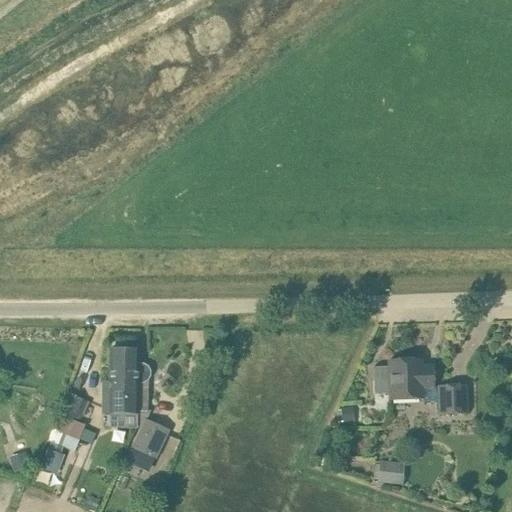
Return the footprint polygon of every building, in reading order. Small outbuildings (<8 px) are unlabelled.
[(109,350),(109,382),(123,382),(123,389),(138,389),(138,383),(143,383),(148,380),(150,376),(150,371),(148,367),(143,364),(138,364),(139,350),(109,350)] [(391,400),(423,399),(422,388),(435,388),(434,366),(422,367),(422,359),(390,360),(390,367),(375,367),(375,394),(391,394),(391,400)] [(123,382),(109,382),(109,396),(102,396),(102,414),(114,414),(114,426),(137,426),(137,414),(138,389),(123,389),(123,382)] [(439,386),(440,414),(468,414),(467,386),(439,386)] [(68,394),(59,416),(74,422),(90,428),(95,415),(86,412),(90,403),(68,394)] [(176,416),(160,409),(146,441),(145,440),(139,455),(156,462),(162,448),(162,449),(176,416)] [(46,447),(39,467),(54,472),(61,452),(46,447)] [(405,463),(380,460),(378,481),(402,483),(405,463)]
